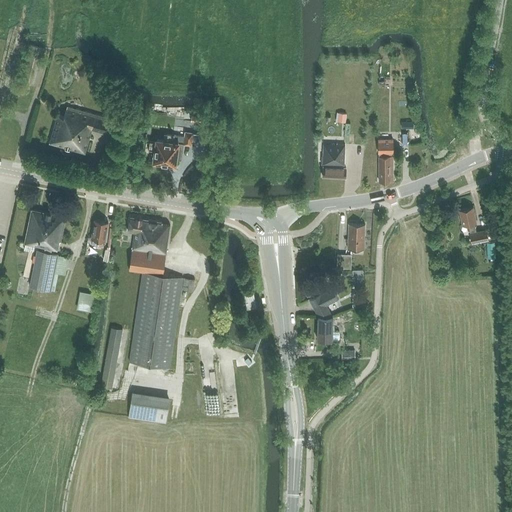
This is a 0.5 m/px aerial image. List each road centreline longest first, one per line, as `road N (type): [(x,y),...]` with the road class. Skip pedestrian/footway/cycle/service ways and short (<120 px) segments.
road 1 (tertiary): [(263,221),(0,169)]
road 2 (tertiary): [(263,221),(389,196),(511,151)]
